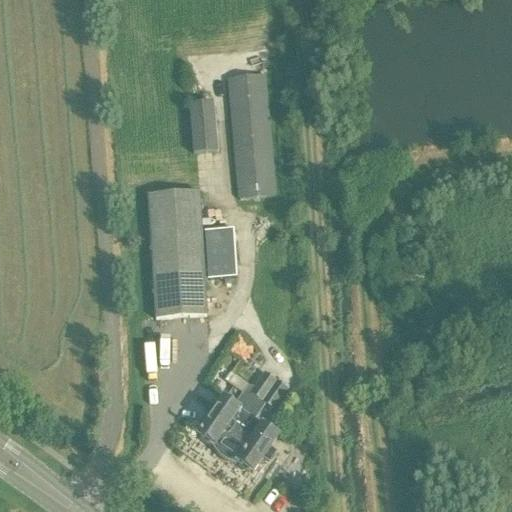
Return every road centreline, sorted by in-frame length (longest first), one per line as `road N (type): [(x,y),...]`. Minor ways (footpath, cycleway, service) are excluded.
road 1 (track): [(337,511),(295,0)]
road 2 (track): [(95,471),(112,425),(113,359),(82,0)]
road 3 (track): [(384,511),(362,271),(372,210),(400,176),(511,158)]
